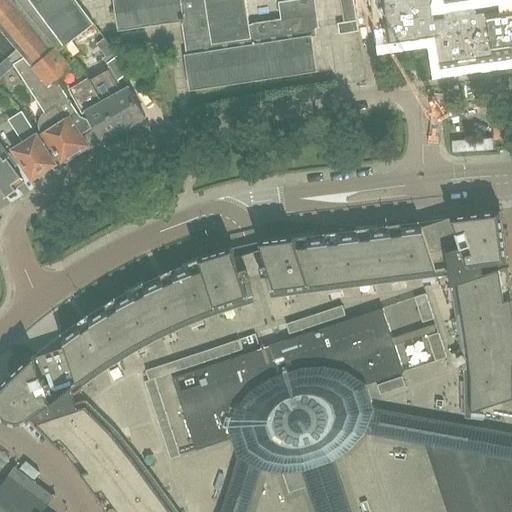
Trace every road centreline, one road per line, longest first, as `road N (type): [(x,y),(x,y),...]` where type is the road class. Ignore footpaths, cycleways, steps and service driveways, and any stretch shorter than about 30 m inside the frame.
road 1 (residential): [(38,300),(14,239),(22,211),(178,130),(391,94),(419,118),(427,187)]
road 2 (residential): [(219,212),(254,201),(427,187)]
road 3 (residential): [(38,300),(106,258),(219,212)]
